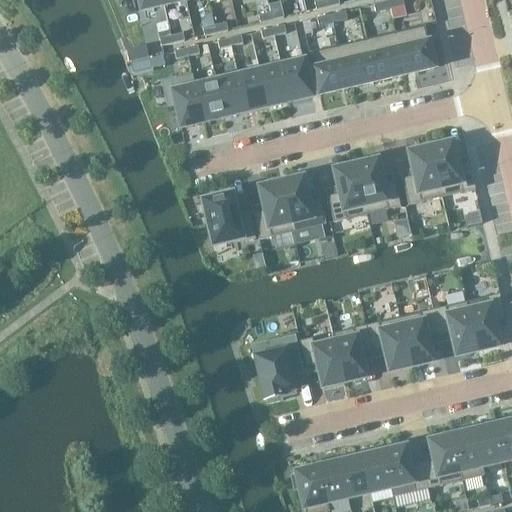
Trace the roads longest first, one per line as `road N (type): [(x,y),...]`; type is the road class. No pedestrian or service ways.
road 1 (unclassified): [(197,511),(157,375),(109,257),(0,40)]
road 2 (residential): [(493,101),(201,168)]
road 3 (residential): [(511,380),(282,434)]
